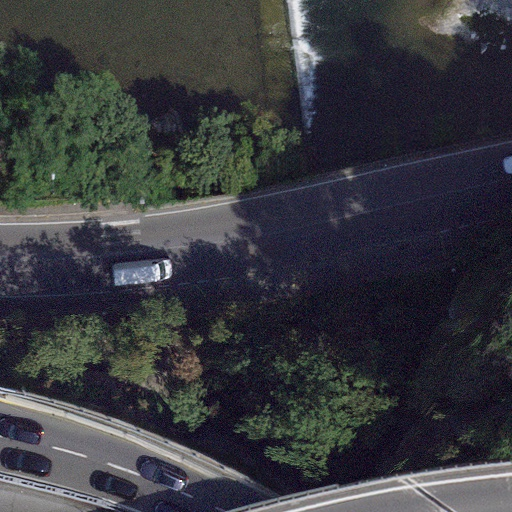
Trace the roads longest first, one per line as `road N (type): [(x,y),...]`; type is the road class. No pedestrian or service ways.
road 1 (tertiary): [(0,269),(128,264),(511,190)]
road 2 (motorway): [(231,511),(95,453),(0,431)]
